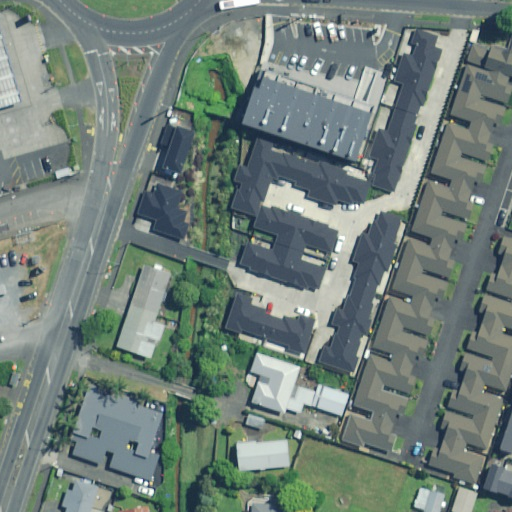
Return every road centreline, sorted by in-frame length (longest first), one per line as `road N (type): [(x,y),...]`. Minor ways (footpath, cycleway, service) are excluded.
road 1 (secondary): [(5,511),(106,193)]
road 2 (residential): [(412,450),(511,153)]
road 3 (residential): [(469,0),(398,200),(356,220)]
road 4 (secondary): [(183,16),(126,164),(106,193)]
road 5 (secondary): [(106,193),(105,80),(86,23)]
